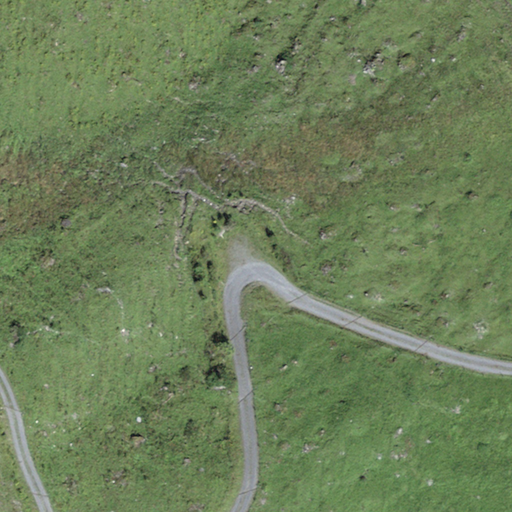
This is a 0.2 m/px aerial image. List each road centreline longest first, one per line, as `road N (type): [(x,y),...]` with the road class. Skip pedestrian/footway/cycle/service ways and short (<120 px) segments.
road 1 (track): [(239,511),(251,465),(232,297),(250,271),(261,270),(293,298),(333,316),(511,372)]
road 2 (track): [(0,373),(47,511)]
